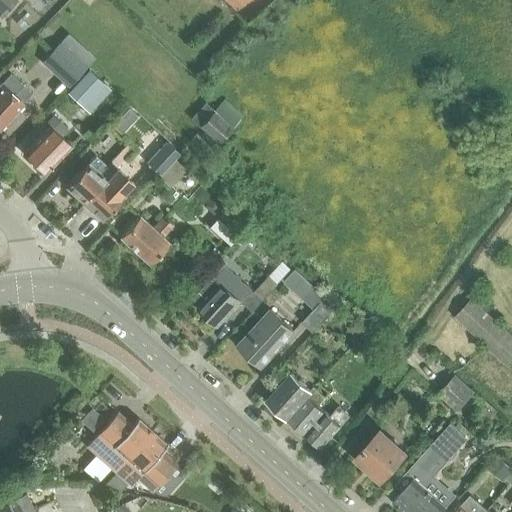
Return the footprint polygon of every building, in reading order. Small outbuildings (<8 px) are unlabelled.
[(0,0),(0,16),(1,18),(18,0),(0,0)] [(62,38),(41,61),(69,86),(89,64),(71,47),(62,38)] [(83,106),(105,83),(89,69),(67,92),(83,106)] [(0,128),(24,103),(22,102),(32,92),(24,85),(11,72),(0,83),(0,128)] [(224,98),(213,109),(205,102),(190,117),(218,142),(243,116),(224,98)] [(129,104),(114,123),(124,131),(139,112),(129,104)] [(33,166),(40,172),(45,171),(46,172),(72,145),(62,136),(68,129),(59,121),(53,127),(51,125),(25,152),(34,160),(33,166)] [(199,163),(214,148),(196,131),(190,137),(187,135),(181,141),(184,144),(182,147),(199,163)] [(169,188),(188,168),(176,157),(179,153),(166,141),(145,161),(161,176),(158,178),(169,188)] [(66,188),(84,204),(117,168),(116,167),(113,171),(112,170),(133,148),(127,143),(106,165),(95,155),(66,188)] [(124,194),(134,183),(117,168),(84,204),(102,220),(125,195),(124,194)] [(212,196),(204,205),(213,213),(221,204),(212,196)] [(239,233),(247,225),(227,207),(219,215),(239,233)] [(170,243),(164,238),(174,226),(164,217),(153,229),(140,216),(121,236),(151,264),(170,243)] [(211,227),(231,245),(238,236),(218,219),(211,227)] [(225,264),(194,298),(201,305),(198,308),(219,327),(242,302),(250,292),(253,295),(255,292),(225,264)] [(253,312),(262,303),(288,274),(279,267),(270,276),(255,292),(253,295),(250,292),(242,302),(253,312)] [(508,366),(511,361),(511,335),(471,297),(455,316),(508,366)] [(303,323),(313,333),(331,314),(321,304),(303,323)] [(239,345),(262,366),(295,331),(271,310),(239,345)] [(292,374),(269,400),(287,417),(308,395),(318,404),(325,397),(316,388),(314,389),(311,392),(292,374)] [(438,392),(457,409),(474,391),(455,374),(438,392)] [(101,393),(92,402),(109,418),(118,408),(101,393)] [(288,417),(287,418),(321,449),(350,417),(339,407),(331,415),(318,404),(308,395),(287,417),(288,417)] [(92,408),(81,420),(92,430),(103,418),(92,408)] [(102,457),(116,470),(152,429),(138,416),(132,423),(118,410),(94,436),(108,450),(102,457)] [(430,439),(447,420),(437,411),(423,426),(425,427),(423,429),(424,430),(422,433),(430,439)] [(402,491),(393,501),(405,511),(440,511),(454,496),(430,475),(465,435),(451,421),(395,483),(402,491)] [(116,470),(100,487),(119,491),(128,481),(131,483),(137,477),(153,490),(177,462),(162,448),(167,442),(153,429),(116,470)] [(356,457),(381,480),(405,453),(380,431),(356,457)] [(511,467),(498,455),(489,464),(505,477),(511,469),(511,467)] [(0,511),(28,511),(34,510),(24,490),(0,501),(0,511)] [(457,511),(486,511),(487,511),(471,497),(457,511)] [(123,503),(114,507),(119,511),(128,511),(130,510),(123,503)]
